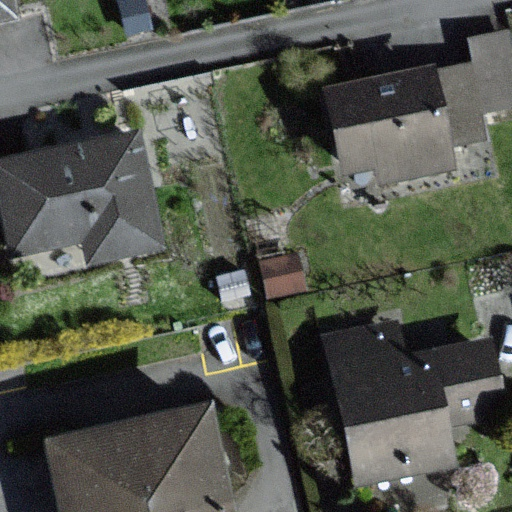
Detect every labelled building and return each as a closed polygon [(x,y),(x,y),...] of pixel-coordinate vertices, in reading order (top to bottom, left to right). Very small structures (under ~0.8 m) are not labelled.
[(0,0),(0,19),(20,15),(17,0),(0,0)] [(451,173),(431,71),(321,93),(338,178),(370,172),(373,188),(451,173)] [(159,251),(135,134),(0,161),(0,206),(11,258),(83,243),(87,265),(159,251)] [(499,410),(485,341),(399,359),(392,325),(321,340),(351,483),(443,464),(435,424),(499,410)] [(227,511),(203,406),(50,442),(66,511),(227,511)]
